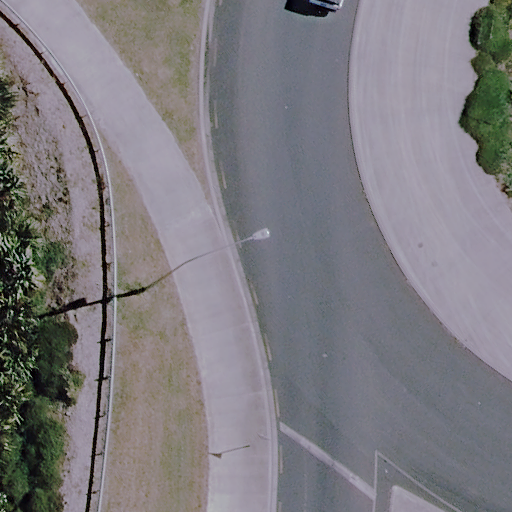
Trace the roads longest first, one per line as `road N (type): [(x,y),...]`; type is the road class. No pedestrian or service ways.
road 1 (secondary): [(324,279),(266,154),(256,0)]
road 2 (secondary): [(511,427),(419,378),(324,279)]
road 3 (secondary): [(301,511),(316,422),(324,279)]
